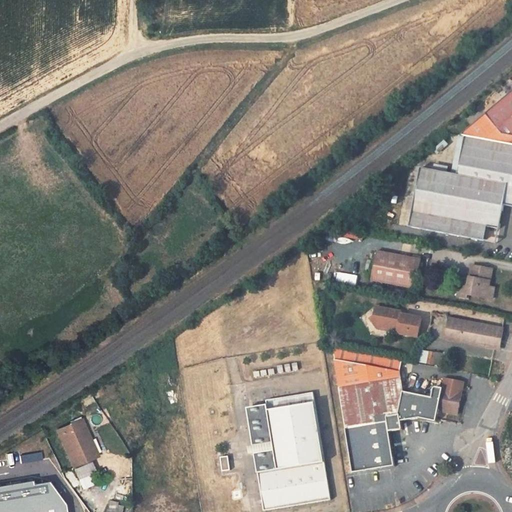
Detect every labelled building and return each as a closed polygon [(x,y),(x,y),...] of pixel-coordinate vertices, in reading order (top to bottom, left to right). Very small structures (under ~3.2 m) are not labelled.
[(511,94),(462,135),(511,145),(511,94)] [(500,230),(503,211),(511,212),(511,145),(462,135),(453,174),(422,168),(411,228),(484,241),(498,244),(500,230)] [(394,231),(361,224),(360,231),(393,239),(394,231)] [(422,259),(377,251),(371,286),(416,294),(422,259)] [(469,283),(469,287),(459,285),(457,299),(468,301),(468,298),(494,301),(496,288),(491,287),(493,269),(472,266),(469,283)] [(402,311),(376,306),(375,317),(370,320),(377,330),(390,332),(397,331),(402,338),(419,341),(423,318),(404,315),(402,311)] [(505,327),(451,318),(445,341),(500,350),(505,327)] [(21,331),(30,344),(43,335),(34,322),(21,331)] [(424,350),(421,362),(443,366),(446,355),(424,350)] [(406,365),(335,353),(354,479),(395,471),(387,424),(398,423),(399,419),(437,426),(440,416),(458,419),(463,397),(465,387),(445,384),(443,394),(441,402),(405,396),(403,384),(406,365)] [(265,404),(246,407),(253,446),(272,443),(273,451),(254,454),(263,510),(302,504),(306,503),(310,502),(315,501),(329,499),(311,391),(264,399),(265,404)] [(80,427),(59,434),(73,472),(89,467),(82,447),(87,446),(80,427)] [(87,446),(82,447),(89,467),(94,465),(87,446)] [(40,460),(39,453),(18,456),(19,463),(40,460)] [(230,470),(228,456),(221,457),(223,471),(230,470)] [(89,469),(74,475),(77,483),(93,478),(89,469)] [(0,511),(63,511),(63,509),(47,485),(31,487),(30,484),(0,488),(0,511)]
